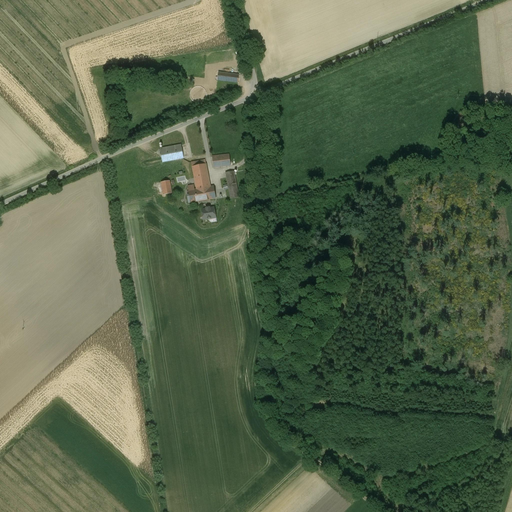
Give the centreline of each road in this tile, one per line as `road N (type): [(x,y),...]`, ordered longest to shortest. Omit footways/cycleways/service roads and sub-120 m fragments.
road 1 (track): [(249,160),(255,271),(265,305),(262,393),(283,436),(310,454)]
road 2 (unclassified): [(258,94),(0,205)]
road 3 (unclassified): [(491,0),(258,94)]
